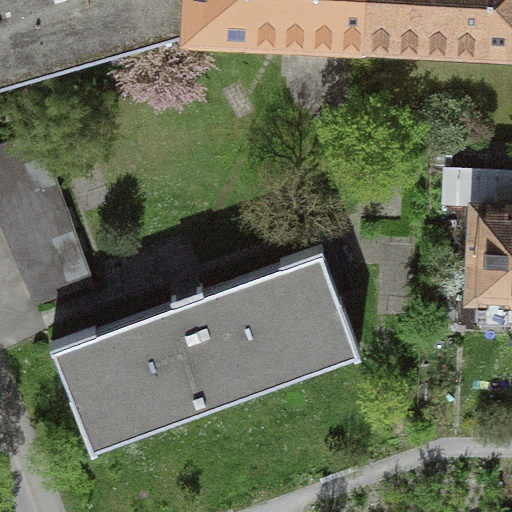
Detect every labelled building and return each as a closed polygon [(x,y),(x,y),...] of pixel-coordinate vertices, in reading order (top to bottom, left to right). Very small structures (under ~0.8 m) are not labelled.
[(189,27),(190,27),(191,0),(0,0),(0,77),(167,29),(168,32),(171,31),(169,14),(190,15),(189,27)] [(366,36),(367,0),(191,0),(190,27),(366,36)] [(511,0),(367,0),(366,36),(511,43),(511,0)] [(38,129),(0,142),(0,221),(3,228),(35,303),(93,282),(38,129)] [(511,206),(478,204),(473,289),(511,290),(511,206)] [(323,247),(322,243),(280,258),(282,262),(204,290),(202,283),(198,284),(198,286),(187,290),(176,294),(175,292),(171,294),(174,301),(97,329),(95,325),(51,341),(55,344),(73,390),(71,391),(92,446),(97,444),(96,442),(355,348),(356,351),(360,349),(341,297),(339,298),(321,248),(323,247)]
